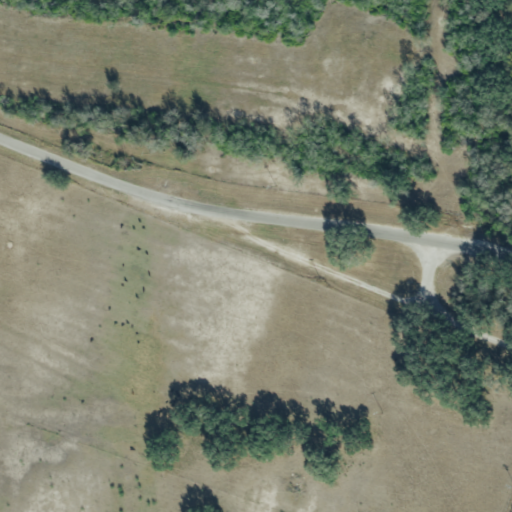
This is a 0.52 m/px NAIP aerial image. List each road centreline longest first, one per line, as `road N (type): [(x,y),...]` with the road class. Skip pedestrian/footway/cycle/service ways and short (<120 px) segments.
road 1 (residential): [(494,247),(160,200),(0,139)]
road 2 (residential): [(511,507),(417,302),(429,236)]
